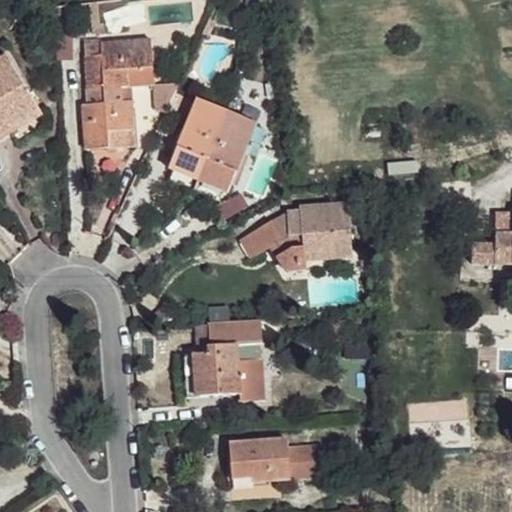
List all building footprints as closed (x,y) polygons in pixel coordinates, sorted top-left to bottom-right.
[(156,84),(153,38),(86,42),(89,89),(120,87),(156,84)] [(0,123),(40,101),(9,47),(0,52),(0,123)] [(121,102),(120,87),(89,89),(90,105),(84,105),(87,150),(136,145),(132,101),(121,102)] [(228,190),(263,126),(206,96),(172,161),(177,164),(223,188),(228,190)] [(218,198),(223,188),(177,164),(171,174),(218,198)] [(353,228),(350,203),(299,207),(299,211),(287,213),(288,234),(280,238),(271,221),(240,239),(251,260),(274,247),(287,273),(308,270),(307,259),(353,257),(351,228),(353,228)] [(511,214),(472,216),(472,266),(511,266),(511,214)] [(267,400),(263,321),(211,324),(212,353),(185,355),(187,397),(240,395),(240,403),(267,400)] [(287,448),(286,440),(227,445),(231,480),(253,478),(253,484),(289,481),(287,448)] [(323,478),(321,447),(287,448),(289,481),(323,478)]
